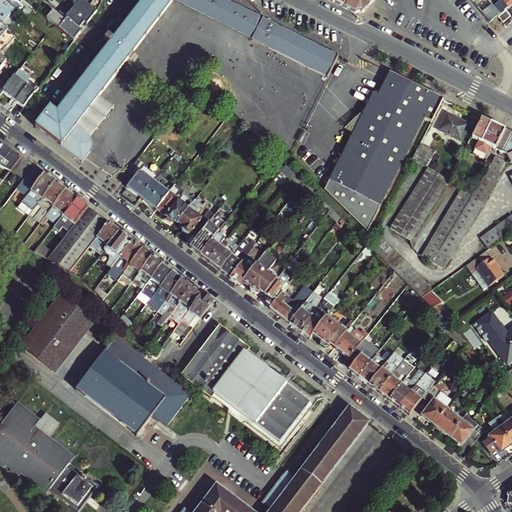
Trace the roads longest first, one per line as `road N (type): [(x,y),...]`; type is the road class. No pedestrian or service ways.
road 1 (residential): [(16,134),(482,496)]
road 2 (tertiary): [(297,0),(511,107)]
road 3 (residential): [(16,134),(118,0)]
